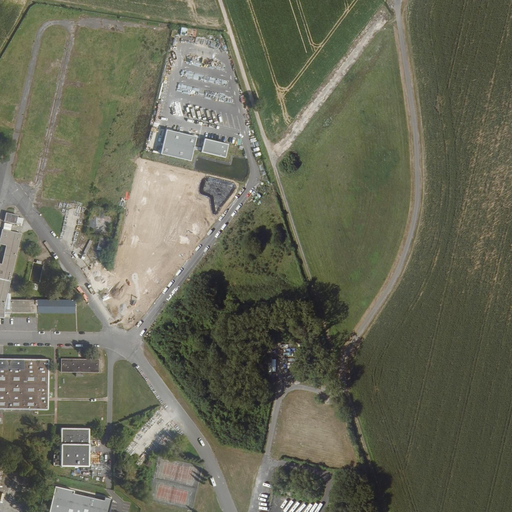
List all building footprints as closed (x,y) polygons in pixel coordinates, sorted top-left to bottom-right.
[(165,129),(159,153),(189,160),(195,136),(165,129)] [(205,139),(202,152),(225,157),(228,144),(205,139)] [(16,214),(6,212),(4,221),(14,223),(16,214)] [(12,231),(2,229),(0,237),(0,242),(5,244),(4,251),(2,251),(2,256),(3,256),(1,263),(0,262),(0,314),(4,315),(4,307),(10,307),(10,312),(74,312),(74,308),(76,308),(76,303),(74,303),(74,299),(10,299),(10,293),(7,291),(21,233),(16,232),(16,230),(12,230),(12,231)] [(106,237),(99,236),(97,250),(101,250),(101,247),(104,248),(106,237)] [(294,352),(284,352),(285,361),(294,361),(294,352)] [(48,358),(0,357),(0,408),(47,410),(47,399),(48,358)] [(61,359),(61,371),(76,371),(76,375),(83,375),(83,371),(98,371),(98,359),(80,359),(79,359),(61,359)] [(88,440),(88,428),(59,428),(59,434),(59,436),(59,456),(53,456),(53,465),(59,466),(59,467),(76,467),(88,467),(88,440)] [(75,491),(56,486),(50,511),(110,511),(113,499),(106,497),(105,500),(74,493),(75,491)]
